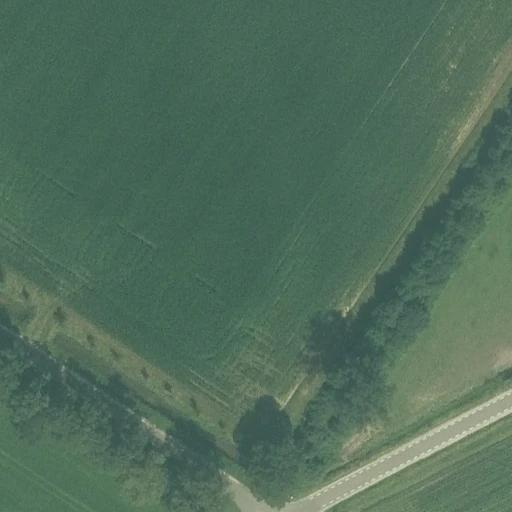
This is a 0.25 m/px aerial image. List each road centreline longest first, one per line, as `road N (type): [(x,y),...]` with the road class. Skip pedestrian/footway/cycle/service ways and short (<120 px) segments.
road 1 (unclassified): [(256,511),(0,339)]
road 2 (unclassified): [(301,511),(511,398)]
